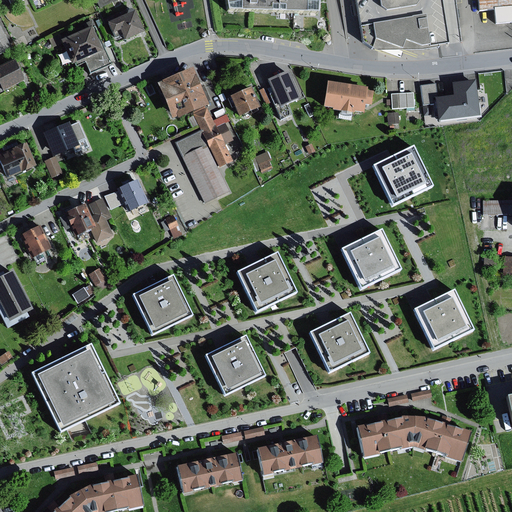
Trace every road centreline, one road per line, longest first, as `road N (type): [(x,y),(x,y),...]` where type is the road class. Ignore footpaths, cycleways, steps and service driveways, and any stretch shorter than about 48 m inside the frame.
road 1 (residential): [(511,56),(405,66),(213,46),(111,85)]
road 2 (residential): [(111,85),(140,161),(0,229)]
road 3 (residential): [(111,85),(0,131)]
